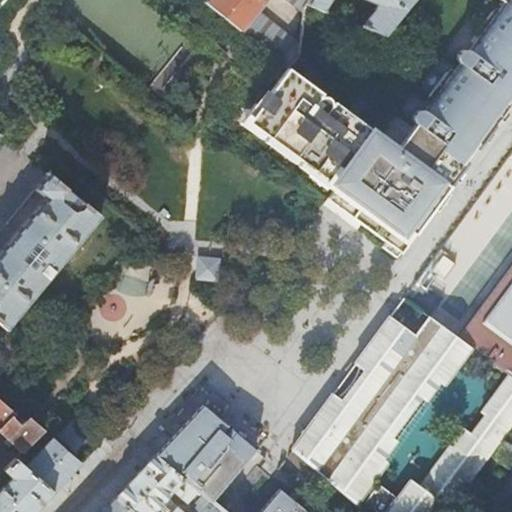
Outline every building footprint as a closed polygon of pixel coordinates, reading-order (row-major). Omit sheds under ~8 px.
[(202,0),(288,68),(299,54),(301,43),(257,8),(263,0),(289,0),(304,11),(304,7),(306,2),(307,0),(202,0)] [(411,0),(307,0),(306,2),(324,10),(330,0),(369,0),(378,3),(375,11),(361,24),(384,33),(404,9),(411,0)] [(511,0),(499,0),(504,3),(495,14),(491,11),(472,37),(476,40),(450,75),(446,72),(427,97),(432,100),(397,148),(447,186),(465,161),(456,155),(461,149),(465,144),(473,150),(509,101),(500,94),(504,89),(509,83),(511,85),(511,0)] [(411,0),(404,9),(418,20),(432,0),(411,0)] [(397,148),(288,68),(247,122),(333,188),(324,200),(358,225),(384,245),(384,246),(396,254),(447,186),(397,148)] [(99,216),(48,174),(42,181),(35,189),(45,198),(11,239),(0,252),(0,322),(6,328),(99,216)] [(215,280),(216,257),(194,256),(193,279),(215,280)] [(511,266),(459,339),(471,348),(510,375),(511,376),(511,266)] [(342,379),(289,450),(362,509),(364,511),(365,511),(369,511),(370,511),(371,511),(374,509),(377,511),(445,511),(511,422),(511,376),(510,375),(481,413),(485,416),(472,435),(464,429),(420,488),(410,481),(396,499),(371,481),(385,462),(381,459),(435,386),(440,390),(471,348),(459,339),(429,318),(416,337),(387,317),(342,379)] [(0,401),(0,428),(11,417),(14,414),(0,401)] [(168,442),(155,454),(180,475),(197,489),(201,493),(222,511),(231,499),(220,490),(257,448),(222,419),(204,404),(168,442)] [(20,425),(11,417),(0,428),(0,431),(20,452),(28,443),(41,429),(27,417),(20,425)] [(28,464),(54,489),(64,478),(79,463),(41,429),(28,443),(38,452),(28,464)] [(0,472),(3,469),(14,458),(5,449),(0,454),(0,472)] [(54,489),(28,464),(25,462),(26,461),(18,453),(14,458),(3,469),(11,477),(0,488),(0,511),(32,511),(39,506),(54,489)] [(186,502),(197,489),(180,475),(155,454),(121,491),(115,498),(131,511),(180,511),(164,498),(171,490),(186,502)] [(309,511),(296,501),(279,487),(257,511),(309,511)] [(223,511),(222,511),(201,493),(191,506),(198,511),(223,511)] [(131,511),(115,498),(101,511),(131,511)]
